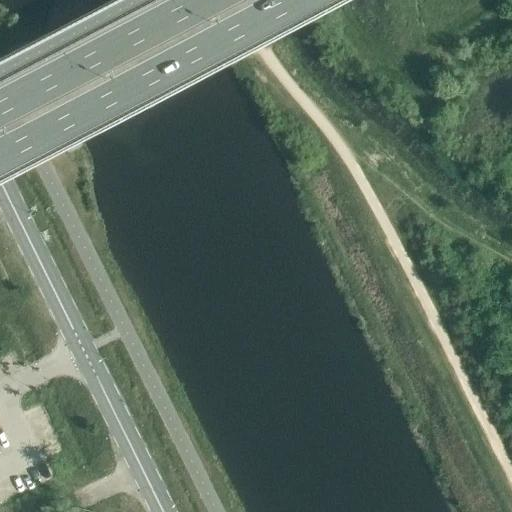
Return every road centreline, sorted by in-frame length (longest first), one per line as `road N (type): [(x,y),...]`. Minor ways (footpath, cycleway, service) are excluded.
road 1 (residential): [(215,511),(0,81)]
road 2 (unclassified): [(0,175),(164,511)]
road 3 (secondary): [(0,156),(297,0)]
road 4 (secondary): [(206,0),(0,109)]
